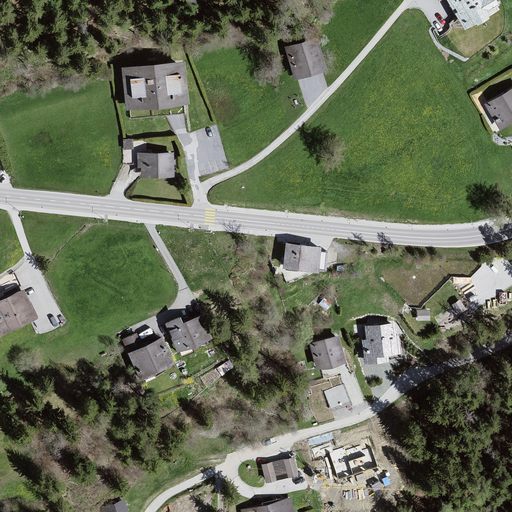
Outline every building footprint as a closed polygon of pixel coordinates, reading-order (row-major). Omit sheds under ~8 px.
[(440,0),(457,35),(502,11),(494,0),(440,0)] [(318,42),(283,49),(295,81),(326,72),(318,42)] [(180,64),(118,72),(124,117),(186,109),(180,64)] [(511,90),(480,107),(495,128),(511,120),(511,90)] [(132,146),(132,137),(124,137),(124,146),(132,146)] [(179,157),(136,155),(134,180),(178,182),(179,157)] [(317,249),(281,244),(278,271),(314,275),(317,249)] [(22,291),(0,300),(0,334),(34,320),(22,291)] [(195,312),(165,324),(176,353),(206,342),(195,312)] [(397,325),(359,327),(361,361),(400,359),(397,325)] [(337,335),(306,344),(314,371),(346,361),(337,335)] [(158,340),(125,357),(137,381),(170,364),(158,340)] [(291,458),(260,465),(264,481),(295,474),(291,458)] [(291,511),(289,499),(239,508),(239,511),(291,511)] [(126,511),(123,500),(100,508),(101,511),(126,511)]
